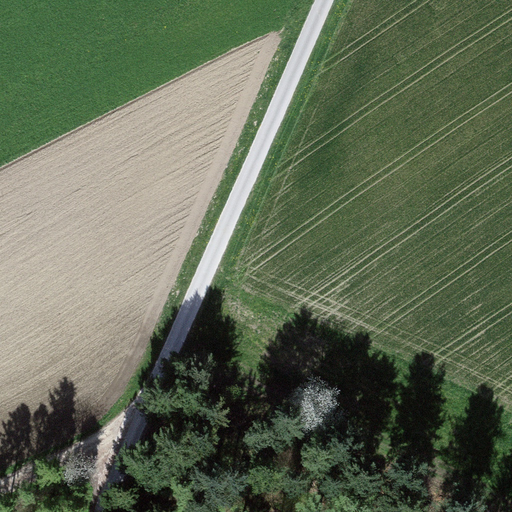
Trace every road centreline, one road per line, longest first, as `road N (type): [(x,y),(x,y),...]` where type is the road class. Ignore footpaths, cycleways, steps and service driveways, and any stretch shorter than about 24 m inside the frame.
road 1 (unclassified): [(323,0),(100,511)]
road 2 (track): [(0,488),(139,412)]
